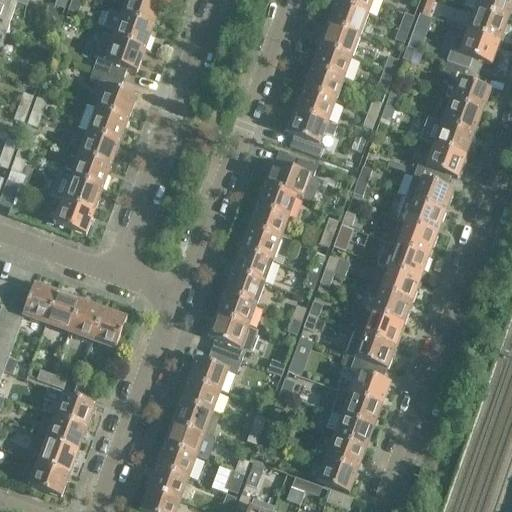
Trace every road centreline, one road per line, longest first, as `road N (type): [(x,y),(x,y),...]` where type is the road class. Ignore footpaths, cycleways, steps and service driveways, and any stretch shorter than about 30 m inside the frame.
road 1 (residential): [(377,511),(511,138)]
road 2 (residential): [(190,302),(301,0)]
road 3 (residential): [(209,0),(109,273)]
road 4 (residential): [(111,511),(190,302)]
